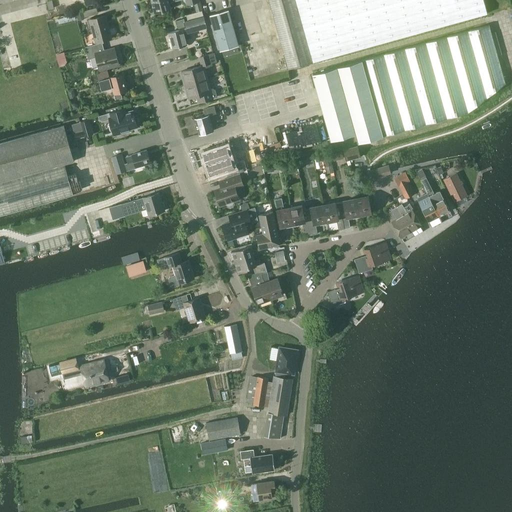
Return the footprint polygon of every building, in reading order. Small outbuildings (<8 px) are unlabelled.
[(155,13),(170,9),(169,3),(178,0),(185,0),(186,4),(193,3),(192,0),(157,0),(152,1),(155,13)] [(268,0),(288,69),(312,62),(294,0),(268,0)] [(294,0),(312,62),(487,13),(483,0),(294,0)] [(83,11),(85,17),(98,14),(96,8),(83,11)] [(210,15),(220,50),(238,45),(228,10),(210,15)] [(85,18),(85,17),(83,11),(75,13),(77,20),(85,18)] [(180,31),(170,33),(174,48),(186,45),(185,40),(189,38),(187,31),(206,26),(204,16),(202,11),(186,15),(188,21),(185,22),(184,19),(177,21),(180,31)] [(105,15),(90,20),(96,43),(111,39),(105,15)] [(365,59),(386,135),(467,113),(505,83),(489,25),(446,37),(365,59)] [(100,45),(86,48),(89,60),(97,58),(100,71),(120,65),(119,63),(120,62),(119,58),(117,58),(115,48),(101,52),(100,45)] [(64,52),(56,54),(58,61),(65,59),(64,52)] [(202,66),(181,72),(185,85),(206,79),(203,68),(209,67),(210,65),(209,64),(216,62),(214,53),(200,57),(202,66)] [(365,59),(311,74),(329,140),(355,133),(358,143),(362,142),(386,135),(365,59)] [(123,74),(110,78),(107,70),(96,73),(101,91),(111,88),(115,101),(123,99),(121,93),(128,91),(123,74)] [(209,89),(206,79),(185,85),(189,98),(199,96),(200,101),(198,102),(212,99),(212,98),(217,97),(215,90),(212,88),(209,89)] [(199,135),(212,132),(208,115),(215,113),(213,106),(202,109),(204,116),(194,119),(199,135)] [(123,108),(98,115),(99,117),(103,120),(109,118),(114,134),(130,130),(130,128),(137,126),(136,124),(137,122),(138,122),(136,117),(134,116),(133,109),(124,112),(123,111),(123,109),(124,109),(123,108)] [(79,122),(84,137),(93,135),(89,119),(79,122)] [(0,143),(0,182),(64,164),(74,161),(64,125),(0,143)] [(224,146),(203,154),(207,164),(228,157),(224,146)] [(359,158),(356,147),(343,151),(346,162),(347,167),(351,166),(350,160),(359,158)] [(132,156),(126,158),(127,163),(134,161),(136,167),(150,163),(146,150),(132,155),(132,156)] [(343,158),(342,152),(332,154),(333,161),(343,158)] [(116,174),(126,171),(121,154),(111,158),(116,174)] [(332,166),(330,154),(323,155),(325,167),(332,166)] [(228,157),(207,164),(211,175),(226,170),(229,176),(244,171),(241,164),(233,167),(230,157),(228,157)] [(0,215),(73,195),(64,164),(0,182),(0,215)] [(391,173),(388,165),(378,169),(382,177),(386,176),(385,174),(391,173)] [(422,168),(417,171),(421,179),(426,176),(422,168)] [(373,180),(382,177),(378,169),(370,171),(373,180)] [(409,181),(404,172),(394,178),(405,199),(413,194),(407,182),(409,181)] [(221,188),(215,190),(220,205),(226,203),(227,204),(228,205),(232,204),(233,202),(232,201),(239,198),(237,193),(241,192),(239,187),(243,185),(239,174),(224,180),(218,182),(221,188)] [(455,174),(443,179),(454,201),(455,200),(458,206),(468,201),(465,196),(466,195),(455,174)] [(425,178),(421,180),(424,186),(428,194),(439,216),(449,211),(442,196),(439,191),(433,194),(425,178)] [(121,204),(110,208),(113,219),(125,216),(124,212),(146,205),(149,216),(165,211),(165,209),(165,208),(164,204),(163,203),(159,192),(121,204)] [(428,194),(417,200),(428,221),(429,221),(432,227),(442,222),(439,216),(428,194)] [(367,197),(355,199),(358,214),(370,211),(367,197)] [(277,212),(280,227),(291,225),(288,207),(284,208),(282,198),(275,199),(277,212)] [(358,214),(355,199),(339,203),(344,228),(350,227),(348,216),(358,214)] [(339,203),(322,206),(325,221),(326,223),(326,224),(336,222),(338,229),(344,228),(339,203)] [(402,204),(396,207),(411,231),(414,236),(423,231),(420,226),(421,225),(413,210),(414,209),(410,203),(404,207),(402,204)] [(300,205),(288,207),(291,225),(303,222),(305,236),(311,235),(306,209),(301,210),(300,205)] [(235,236),(247,232),(245,225),(245,224),(257,220),(255,206),(228,214),(230,221),(222,224),(226,239),(235,236)] [(317,234),(315,223),(325,221),(322,206),(306,209),(311,235),(317,234)] [(392,222),(401,237),(411,231),(396,207),(392,210),(397,219),(392,222)] [(272,211),(259,214),(261,227),(275,225),(272,211)] [(279,243),(275,225),(261,227),(262,232),(256,234),(259,247),(279,243)] [(245,247),(230,251),(233,261),(252,255),(250,250),(253,250),(251,243),(244,245),(245,247)] [(365,256),(354,259),(359,273),(373,269),(371,264),(389,259),(384,243),(383,243),(363,250),(366,250),(368,256),(365,256)] [(284,250),(275,252),(277,262),(286,260),(284,250)] [(179,285),(178,283),(194,278),(189,260),(182,262),(179,252),(158,258),(162,269),(174,265),(176,274),(171,276),(170,278),(172,285),(174,287),(179,285)] [(253,260),(252,255),(233,261),(236,271),(251,266),(253,273),(261,272),(266,271),(263,262),(259,264),(258,259),(253,260)] [(146,270),(145,267),(143,260),(126,266),(129,275),(146,270)] [(266,271),(261,272),(262,279),(269,299),(282,295),(277,279),(270,281),(267,272),(266,272),(266,271)] [(247,275),(256,303),(269,299),(262,279),(261,272),(253,273),(247,275)] [(338,288),(327,292),(332,306),(346,301),(344,297),(362,291),(357,276),(356,276),(336,283),(339,282),(341,288),(338,289),(338,288)] [(198,298),(188,301),(186,294),(172,299),(176,310),(184,308),(188,323),(205,318),(198,298)] [(165,308),(163,302),(148,305),(150,314),(162,311),(162,309),(165,308)] [(224,327),(229,354),(230,354),(232,360),(243,358),(241,351),(242,351),(236,324),(224,327)] [(279,347),(276,371),(293,374),(294,374),(297,350),(279,347)] [(60,363),(49,365),(51,375),(62,373),(63,377),(83,372),(86,385),(108,380),(104,363),(103,360),(90,364),(81,366),(81,367),(78,368),(76,359),(60,363)] [(250,375),(247,402),(253,404),(264,406),(268,407),(267,412),(268,412),(284,414),(287,415),(293,378),(285,377),(286,374),(276,372),(275,376),(273,375),(272,382),(268,381),(269,378),(257,376),(250,375)] [(127,375),(115,378),(117,384),(129,381),(127,375)] [(280,438),(284,414),(268,412),(264,436),(280,438)] [(241,434),(237,417),(205,422),(209,440),(241,434)] [(226,439),(200,443),(202,454),(228,450),(226,439)] [(253,449),(240,451),(241,459),(250,458),(252,473),(274,470),(272,454),(254,456),(253,449)] [(251,484),(253,501),(272,498),(270,489),(275,488),(273,480),(251,484)] [(218,496),(232,494),(230,483),(217,486),(218,496)]
